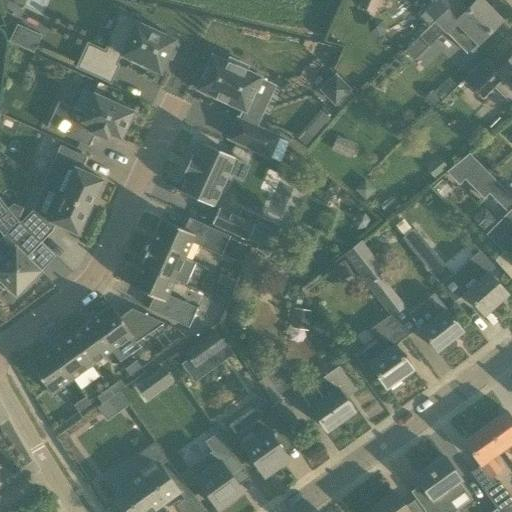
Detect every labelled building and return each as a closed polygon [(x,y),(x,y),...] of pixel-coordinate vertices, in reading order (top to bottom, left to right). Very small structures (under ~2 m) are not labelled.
[(360,0),(357,7),(372,13),(377,0),(360,0)] [(443,30),(467,53),(501,20),(481,0),(477,0),(467,11),(456,0),(455,0),(419,36),(428,45),(443,30)] [(77,67),(110,82),(117,66),(115,65),(120,54),(132,60),(132,61),(144,66),(160,73),(167,57),(171,59),(177,45),(174,44),(175,40),(136,22),(129,37),(124,35),(120,43),(111,39),(105,52),(88,44),(77,67)] [(33,51),(39,36),(17,26),(11,41),(33,51)] [(494,87),(509,102),(511,99),(511,55),(496,71),(484,58),(463,79),(482,99),(494,87)] [(269,157),(278,137),(255,126),(262,113),(252,109),(258,97),(252,95),(259,78),(245,71),(247,67),(229,59),(227,63),(212,56),(197,89),(243,110),(239,119),(237,118),(228,139),(269,157)] [(349,90),(335,76),(327,84),(327,96),(335,104),(349,90)] [(89,146),(95,134),(108,140),(110,135),(121,140),(134,112),(94,93),(85,113),(58,102),(47,127),(89,146)] [(303,130),(296,137),(305,145),(312,137),(303,130)] [(356,144),(337,136),(330,150),(347,158),(349,159),(356,144)] [(202,143),(196,156),(192,154),(187,165),(182,176),(186,178),(180,192),(212,207),(234,158),(202,143)] [(74,168),(62,194),(90,207),(103,180),(81,170),(86,157),(60,145),(54,159),(74,168)] [(468,183),(485,169),(471,155),(457,169),(463,176),(462,177),(468,183)] [(511,197),(485,169),(468,183),(482,197),(488,192),(507,211),(511,206),(511,197)] [(90,207),(62,194),(55,191),(43,218),(31,212),(20,223),(41,242),(52,231),(55,224),(78,235),(82,225),(85,226),(91,212),(89,211),(90,207)] [(219,208),(212,224),(247,240),(254,224),(219,208)] [(151,241),(150,243),(184,258),(191,242),(221,256),(229,236),(189,218),(184,230),(162,220),(152,242),(151,241)] [(507,256),(511,260),(511,218),(504,226),(500,222),(487,235),(508,256),(507,256)] [(41,242),(20,223),(18,220),(0,237),(0,251),(5,256),(0,260),(0,287),(3,290),(4,289),(3,289),(5,287),(15,296),(25,287),(26,288),(43,271),(42,270),(41,271),(26,257),(41,242)] [(401,237),(439,284),(451,275),(413,228),(401,237)] [(357,243),(347,251),(343,254),(390,315),(407,336),(419,328),(437,351),(462,332),(434,294),(409,313),(380,275),(384,271),(360,241),(357,243)] [(150,243),(141,263),(175,279),(184,258),(150,243)] [(464,292),(484,315),(507,295),(487,272),(486,272),(473,257),(463,266),(476,282),(464,292)] [(168,295),(175,279),(141,263),(140,265),(141,265),(131,287),(153,297),(148,309),(188,327),(197,308),(168,295)] [(221,274),(217,282),(230,288),(234,280),(221,274)] [(90,322),(111,351),(132,336),(136,341),(162,322),(132,308),(119,318),(111,307),(90,322)] [(295,308),(295,325),(313,325),(313,309),(295,308)] [(368,331),(375,340),(354,355),(363,368),(369,364),(386,388),(412,370),(394,345),(407,336),(390,315),(368,331)] [(111,351),(90,322),(71,336),(92,365),(111,351)] [(92,365),(71,336),(51,350),(72,379),(92,365)] [(51,394),(72,379),(51,350),(30,365),(51,394)] [(124,369),(129,376),(141,368),(136,361),(124,369)] [(301,393),(280,366),(258,382),(273,404),(283,397),(288,403),(301,393)] [(309,407),(327,431),(354,412),(345,399),(356,391),(339,366),(313,384),(323,397),(309,407)] [(120,380),(108,388),(113,395),(125,387),(120,380)] [(97,397),(102,404),(113,395),(108,388),(97,397)] [(85,397),(73,406),(78,412),(90,404),(85,397)] [(278,470),(276,467),(288,459),(277,444),(289,435),(273,410),(266,399),(254,407),(262,418),(251,425),(235,437),(242,445),(264,476),(266,474),(268,477),(278,470)] [(502,450),(511,442),(511,419),(506,411),(485,426),(502,450)] [(463,442),(490,479),(501,471),(491,457),(502,450),(485,426),(463,442)] [(231,477),(243,468),(217,432),(205,442),(212,452),(188,468),(218,509),(221,507),(223,509),(232,502),(231,500),(242,492),(238,486),(231,477)] [(126,511),(152,511),(185,488),(154,443),(129,461),(140,477),(114,495),(126,511)] [(452,511),(446,503),(465,490),(459,483),(462,481),(444,456),(415,477),(420,485),(411,492),(416,499),(425,511),(452,511)] [(484,492),(496,509),(498,511),(511,502),(511,501),(499,482),(484,492)] [(365,511),(425,511),(416,499),(405,507),(394,492),(365,511)]
